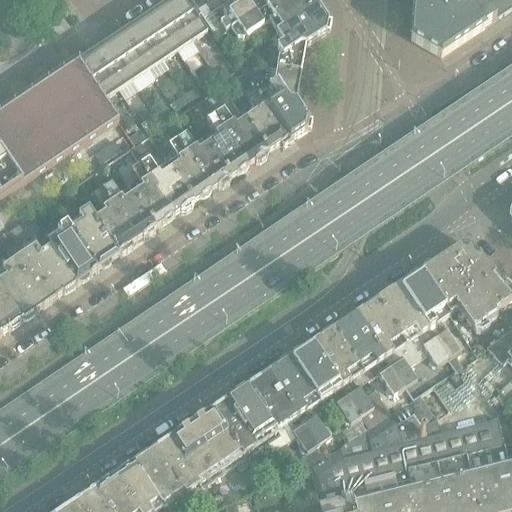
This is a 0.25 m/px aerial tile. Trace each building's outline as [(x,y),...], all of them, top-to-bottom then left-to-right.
[(207,35),(183,0),(178,0),(168,7),(192,44),(207,35)] [(230,32),(278,0),(251,0),(252,1),(247,5),(246,5),(226,18),(224,24),(230,32)] [(275,35),(316,9),(310,0),(278,0),(230,32),(237,42),(243,43),(262,30),(268,25),(275,35)] [(440,60),(495,24),(480,0),(414,0),(411,44),(440,60)] [(511,12),(511,1),(511,0),(480,0),(495,24),(502,19),(511,12)] [(192,44),(168,7),(153,17),(177,54),(192,44)] [(305,49),(325,36),(327,26),(316,9),(275,35),(283,46),(276,51),(281,59),(277,62),(276,73),(300,77),(305,49)] [(213,13),(202,20),(216,41),(218,40),(224,36),(227,34),(213,13)] [(177,54),(153,17),(137,28),(162,65),(177,54)] [(162,65),(137,28),(123,37),(147,74),(162,65)] [(147,74),(123,37),(108,47),(132,84),(147,74)] [(132,84),(108,47),(93,57),(118,94),(132,84)] [(118,94),(93,57),(78,67),(103,104),(118,94)] [(0,206),(119,127),(103,104),(78,67),(35,96),(0,119),(0,206)] [(230,78),(225,71),(215,77),(220,85),(230,78)] [(308,125),(301,114),(295,105),(300,77),(276,73),(274,83),(276,86),(267,92),(267,91),(259,101),(289,147),(306,136),(308,125)] [(207,93),(220,85),(215,77),(202,85),(207,93)] [(511,96),(511,90),(507,83),(499,89),(507,100),(511,96)] [(200,98),(195,90),(184,98),(189,105),(200,98)] [(189,105),(184,98),(181,93),(169,101),(171,104),(168,106),(174,115),(189,105)] [(289,147),(259,101),(253,93),(233,106),(240,117),(268,158),(268,157),(280,149),(281,152),(289,147)] [(213,105),(209,100),(205,103),(208,109),(213,105)] [(211,115),(204,104),(196,109),(185,116),(192,125),(201,119),(203,121),(211,115)] [(171,117),(166,110),(155,117),(160,125),(171,117)] [(160,125),(155,117),(150,111),(136,121),(145,135),(160,125)] [(268,158),(240,117),(230,124),(223,113),(214,120),(248,170),(253,167),(259,167),(265,163),(268,158)] [(248,170),(214,120),(205,126),(212,136),(203,142),(230,182),(248,170)] [(134,148),(145,140),(140,133),(129,140),(134,148)] [(230,182),(203,142),(193,149),(186,139),(178,144),(187,158),(188,157),(196,169),(194,171),(203,184),(204,184),(212,195),(216,192),(222,192),(228,188),(230,182)] [(203,184),(194,171),(196,169),(188,157),(187,158),(178,144),(168,151),(175,161),(165,167),(192,209),(193,207),(212,195),(204,184),(203,184)] [(138,164),(130,154),(120,161),(128,171),(138,164)] [(192,209),(165,167),(156,173),(149,164),(139,170),(173,221),(179,217),(184,217),(191,213),(192,209)] [(173,221),(139,170),(131,176),(137,185),(128,192),(155,233),(156,232),(173,221)] [(155,233),(128,192),(118,198),(111,189),(102,195),(135,246),(142,242),(147,242),(153,238),(155,233)] [(135,246),(102,195),(93,201),(105,218),(95,224),(118,261),(132,252),(131,250),(135,246)] [(283,223),(280,226),(283,231),(296,251),(309,270),(313,275),(337,259),(334,254),(321,234),(308,214),(304,210),(304,209),(283,223)] [(118,261),(95,224),(88,213),(45,242),(46,244),(44,245),(75,290),(118,261)] [(75,290),(44,245),(35,252),(24,259),(16,247),(39,231),(38,230),(31,220),(7,235),(0,240),(0,253),(1,256),(4,254),(13,267),(25,286),(30,283),(34,288),(40,284),(53,305),(75,290)] [(511,303),(511,297),(470,252),(459,250),(442,262),(487,329),(495,323),(497,317),(495,314),(511,303)] [(487,329),(442,262),(420,276),(448,318),(457,311),(474,335),(480,336),(489,330),(487,329)] [(53,305),(40,284),(34,288),(30,283),(25,286),(13,267),(0,275),(0,294),(20,326),(53,305)] [(439,326),(449,320),(449,319),(448,318),(420,276),(398,291),(447,364),(452,361),(459,356),(460,351),(456,346),(452,345),(443,333),(444,332),(439,326)] [(433,391),(432,390),(454,375),(453,374),(447,364),(398,291),(354,320),(383,363),(386,367),(404,393),(411,404),(433,391)] [(0,339),(20,326),(0,294),(0,339)] [(383,363),(354,320),(332,334),(368,385),(377,379),(378,380),(385,390),(383,395),(387,399),(392,400),(393,401),(404,393),(386,367),(379,372),(377,368),(383,363)] [(507,364),(511,359),(511,332),(507,337),(485,352),(501,370),(507,364)] [(368,385),(332,334),(311,348),(368,432),(389,418),(368,385)] [(368,432),(311,348),(290,363),(318,407),(329,399),(334,406),(333,406),(341,419),(340,423),(344,428),(349,429),(340,436),(344,442),(344,441),(348,446),(368,432)] [(452,361),(447,364),(453,374),(459,370),(452,361)] [(309,413),(319,407),(318,407),(290,363),(268,378),(297,421),(305,416),(307,419),(299,424),(302,427),(317,450),(325,462),(338,453),(330,442),(329,442),(330,437),(327,432),(322,432),(309,413)] [(295,432),(291,425),(297,421),(268,378),(247,392),(286,449),(294,443),(298,448),(297,453),(300,457),(305,459),(317,450),(302,427),(295,432)] [(511,511),(511,468),(509,469),(503,449),(497,423),(440,437),(436,422),(448,414),(433,391),(411,404),(389,418),(368,432),(348,446),(342,450),(338,453),(325,462),(309,473),(318,507),(318,511),(511,511)] [(286,449),(247,392),(224,407),(241,432),(229,441),(245,464),(258,455),(266,449),(273,458),(286,449)] [(245,464),(229,441),(241,432),(224,407),(156,453),(172,478),(185,470),(200,494),(236,470),(239,475),(248,469),(245,464)] [(172,511),(200,494),(185,470),(172,478),(156,453),(133,468),(162,511),(172,511)] [(300,472),(296,465),(289,456),(270,469),(260,475),(274,487),(300,472)] [(161,511),(162,511),(133,468),(73,508),(75,511),(161,511)] [(281,495),(278,487),(269,490),(272,498),(281,495)]
